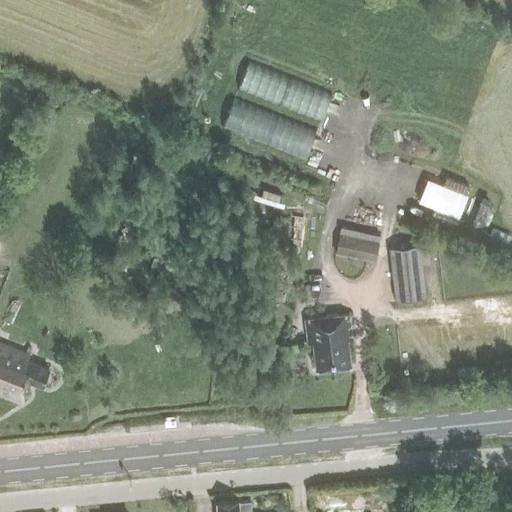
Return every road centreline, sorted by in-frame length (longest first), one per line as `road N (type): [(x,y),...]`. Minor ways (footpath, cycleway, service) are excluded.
road 1 (unclassified): [(0,510),(511,457)]
road 2 (primary): [(0,469),(511,416)]
